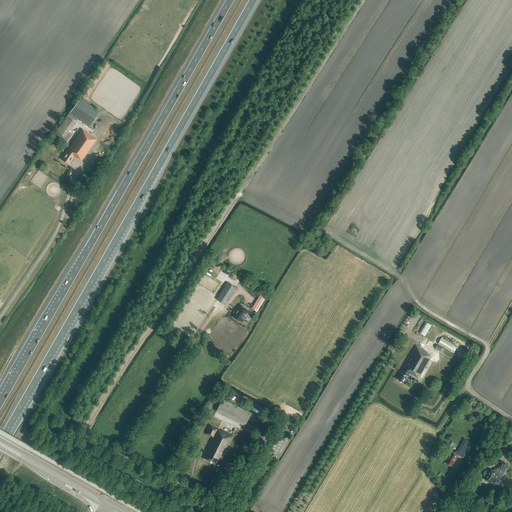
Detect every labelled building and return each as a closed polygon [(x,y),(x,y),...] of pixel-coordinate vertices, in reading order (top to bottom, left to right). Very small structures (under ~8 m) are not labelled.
[(89,127),(100,111),(80,97),(68,115),(67,114),(52,136),(62,142),(76,121),(76,120),(77,118),(89,127)] [(81,161),(97,139),(82,129),(66,151),(67,152),(61,159),(68,164),(74,157),(77,159),(77,158),(81,161)] [(225,305),(236,288),(228,283),(217,299),(225,305)] [(255,304),(252,309),(253,310),(257,312),(260,307),(263,302),(266,297),(261,294),(258,299),(255,304)] [(248,310),(241,305),(234,317),(241,322),(243,318),(245,319),(248,315),(246,314),(248,310)] [(420,333),(427,336),(432,324),(425,321),(420,333)] [(419,378),(432,356),(427,353),(428,353),(416,346),(404,367),(405,368),(402,373),(398,380),(403,383),(407,376),(408,376),(410,373),(419,378)] [(251,413),(223,399),(218,409),(246,423),(251,413)] [(222,432),(210,427),(206,435),(213,438),(207,451),(206,455),(207,455),(205,459),(217,465),(219,466),(233,436),(222,431),(222,432)] [(270,451),(278,455),(285,440),(277,436),(270,451)] [(465,445),(461,452),(465,455),(471,445),(467,443),(465,445)] [(451,452),(448,450),(446,454),(449,456),(447,459),(448,460),(446,463),(451,466),(453,462),(454,463),(458,455),(451,451),(451,452)] [(505,471),(508,465),(501,461),(498,467),(493,470),(491,469),(490,471),(489,471),(487,471),(485,471),(484,472),(484,474),(485,476),(486,477),(487,477),(485,480),(497,486),(499,481),(505,471)]
